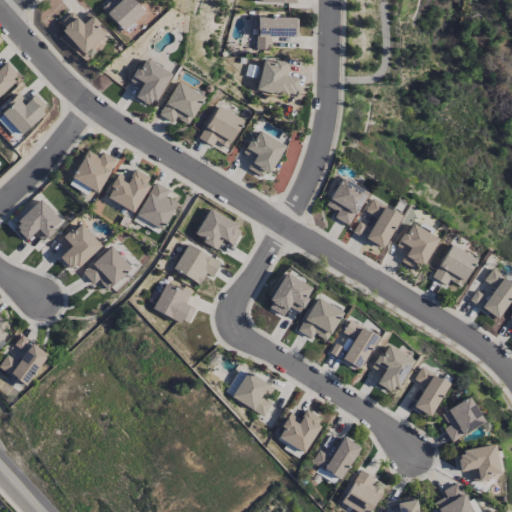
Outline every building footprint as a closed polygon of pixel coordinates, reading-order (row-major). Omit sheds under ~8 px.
[(109,0),(100,8),(121,32),(143,12),(132,0),(109,0)] [(87,12),(78,20),(71,12),(56,24),(80,54),(105,33),(87,12)] [(271,37),(296,37),(297,18),(255,17),(255,50),(271,50),(271,37)] [(133,98),(152,107),(168,71),(141,59),(130,82),(138,86),(133,98)] [(297,78),(286,76),(288,64),(261,59),(255,89),(294,97),(297,78)] [(0,92),(17,77),(4,62),(0,65),(0,92)] [(159,117),(172,122),(174,118),(189,125),(202,94),(173,82),(159,117)] [(46,108),(33,94),(25,102),(17,94),(0,110),(0,114),(19,134),(46,108)] [(211,147),(214,142),(226,148),(242,120),(216,105),(197,139),(211,147)] [(282,143),(255,130),(243,153),(251,157),(245,169),(265,179),(282,143)] [(114,159),(100,152),(98,156),(85,150),(70,178),(97,192),(114,159)] [(118,173),(104,197),(131,212),(150,179),(133,169),(127,179),(118,173)] [(366,192),(340,178),(325,205),(336,212),(332,218),(347,226),(366,192)] [(89,189),(70,179),(67,184),(86,194),(89,189)] [(176,203),(165,196),(168,191),(154,182),(135,215),(160,230),(176,203)] [(40,241),(61,222),(39,199),(11,226),(25,241),(33,233),(40,241)] [(399,215),(371,199),(364,210),(376,217),(363,239),(380,248),(399,215)] [(241,229),(209,209),(192,235),(216,250),(222,240),(231,246),(241,229)] [(57,258),(72,272),(100,245),(78,223),(58,242),(66,249),(57,258)] [(419,272),(436,237),(408,223),(396,247),(405,251),(399,263),(419,272)] [(205,274),(211,277),(219,263),(187,243),(171,269),(198,285),(205,274)] [(461,287),(474,257),(447,245),(432,279),(445,285),(447,281),(461,287)] [(130,268),(108,246),(81,273),(92,284),(96,280),(106,291),(130,268)] [(498,319),(511,295),(511,282),(490,270),(483,281),(492,287),(480,309),(498,319)] [(287,307),(299,312),(311,286),(282,273),(265,308),(283,316),(287,307)] [(151,308),(185,326),(194,309),(184,304),(189,294),(165,281),(151,308)] [(340,310),(312,298),(296,332),(310,338),(312,335),(326,341),(340,310)] [(0,345),(4,342),(0,338),(9,329),(0,319),(0,345)] [(340,333),(351,339),(340,359),(356,369),(375,336),(348,320),(340,333)] [(46,355),(29,343),(16,362),(5,355),(0,362),(0,368),(24,386),(46,355)] [(328,353),(335,357),(341,348),(333,343),(328,353)] [(380,373),(374,383),(391,393),(411,360),(384,344),(370,367),(380,373)] [(244,371),(239,368),(225,392),(230,395),(244,371)] [(430,417),(447,381),(418,368),(412,380),(422,385),(411,408),(430,417)] [(262,417),(272,403),(266,399),(273,388),(246,371),(230,396),(262,417)] [(483,423),(467,397),(440,413),(448,425),(442,429),(450,442),(483,423)] [(303,453),(322,420),(304,410),(299,419),(289,414),(275,437),(303,453)] [(356,445),(340,438),(331,457),(317,450),(308,468),(339,482),(356,445)] [(455,453),(459,472),(470,470),(472,480),(499,475),(493,445),(455,453)] [(374,477),(356,470),(342,506),(357,511),(370,511),(379,488),(370,485),(374,477)] [(438,511),(471,511),(457,482),(441,490),(444,497),(434,502),(438,511)] [(417,511),(416,502),(395,506),(395,511),(417,511)]
